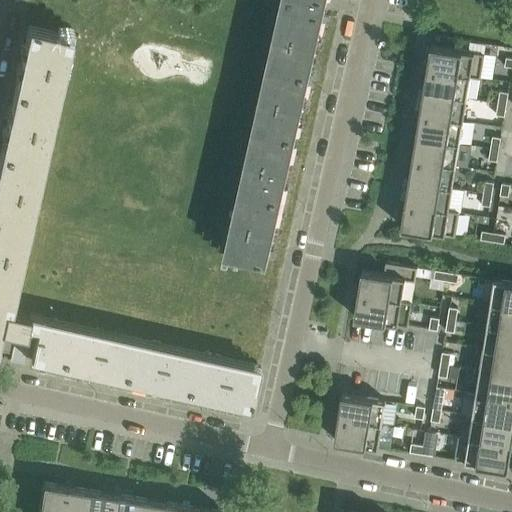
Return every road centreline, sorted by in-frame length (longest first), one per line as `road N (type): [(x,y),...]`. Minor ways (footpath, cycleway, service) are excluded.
road 1 (residential): [(269,448),(370,0)]
road 2 (residential): [(269,448),(0,387)]
road 3 (residential): [(511,504),(269,448)]
